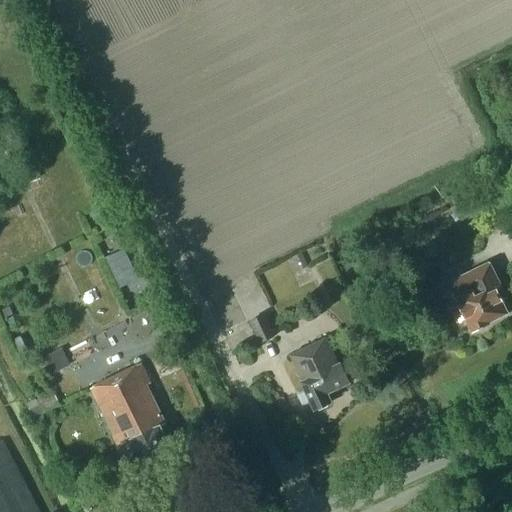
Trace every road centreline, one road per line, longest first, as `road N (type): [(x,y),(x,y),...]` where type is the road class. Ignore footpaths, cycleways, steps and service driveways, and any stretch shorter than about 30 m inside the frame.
road 1 (tertiary): [(320,511),(511,423)]
road 2 (track): [(129,162),(47,0)]
